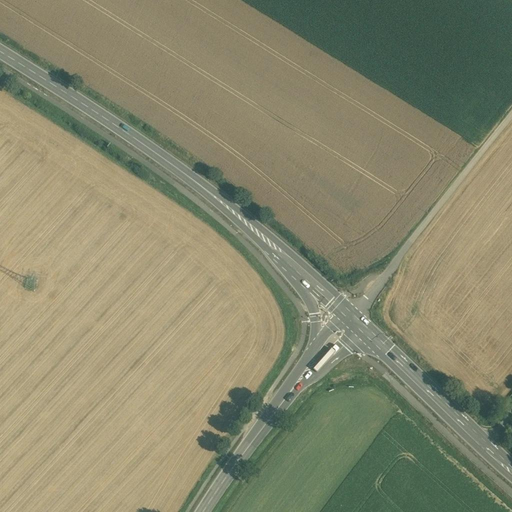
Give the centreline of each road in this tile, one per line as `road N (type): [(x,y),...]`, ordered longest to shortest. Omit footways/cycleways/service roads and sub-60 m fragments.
road 1 (secondary): [(0,53),(210,193),(293,266)]
road 2 (track): [(511,111),(351,318)]
road 3 (secondary): [(351,318),(511,471)]
road 4 (secondary): [(314,361),(201,511)]
